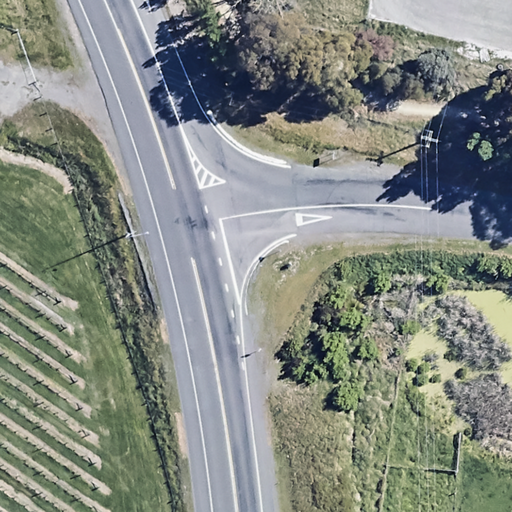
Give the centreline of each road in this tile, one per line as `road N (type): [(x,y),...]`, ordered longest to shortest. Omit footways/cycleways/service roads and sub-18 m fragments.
road 1 (unclassified): [(511,230),(361,210),(190,226)]
road 2 (trunk): [(235,511),(190,226)]
road 3 (trunk): [(190,226),(145,76),(110,0)]
